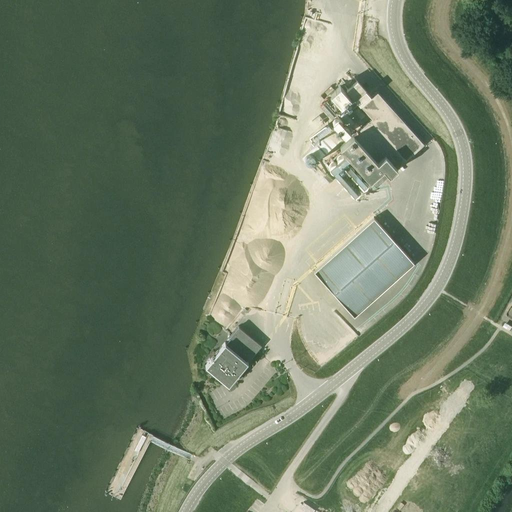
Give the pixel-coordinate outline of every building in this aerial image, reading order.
[(346,89),(359,104),(370,94),(356,79),(346,89)] [(320,159),(354,196),(370,181),(339,147),(353,134),(348,128),(354,122),(344,110),(350,105),(346,101),(350,98),(339,86),(330,95),(325,102),(321,105),(331,117),(308,138),(300,158),(309,169),(320,159)] [(339,147),(370,181),(375,187),(423,144),(376,91),(360,106),(371,118),(353,134),(339,147)] [(353,112),(360,120),(365,116),(357,108),(353,112)] [(313,271),(354,317),(414,263),(373,218),(313,271)] [(205,365),(228,385),(248,362),(246,360),(250,356),(251,357),(262,345),(238,326),(228,338),(229,339),(226,343),(225,342),(205,365)]
